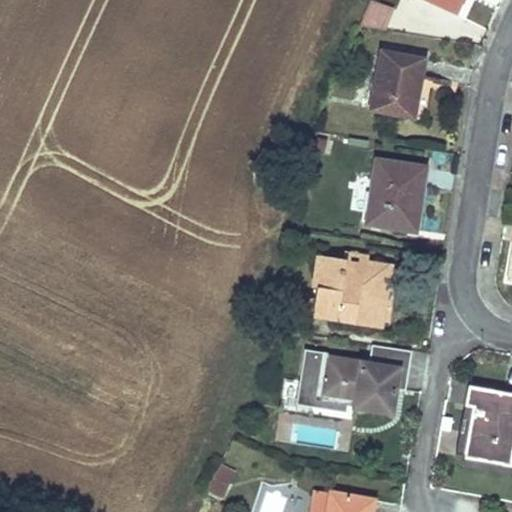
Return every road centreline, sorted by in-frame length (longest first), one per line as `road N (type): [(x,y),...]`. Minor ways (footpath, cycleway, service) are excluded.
road 1 (residential): [(468,307),(461,277),(488,100),(511,29)]
road 2 (residential): [(415,511),(438,366),(468,307)]
